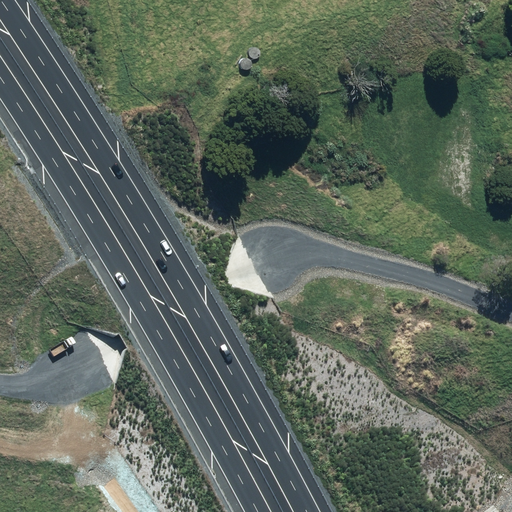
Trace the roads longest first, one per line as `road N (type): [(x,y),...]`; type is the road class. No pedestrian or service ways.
road 1 (motorway): [(0,0),(170,265),(308,511)]
road 2 (track): [(0,381),(59,381),(230,283),(321,256),(392,259),(511,313)]
road 3 (motorway): [(257,511),(0,74)]
